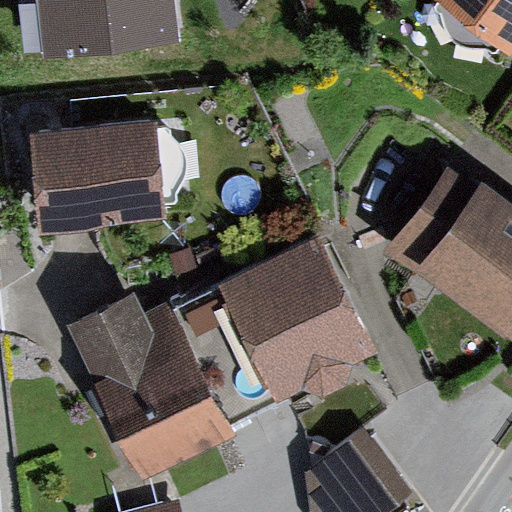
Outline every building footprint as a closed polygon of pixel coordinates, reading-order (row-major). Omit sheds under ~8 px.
[(511,0),(454,0),(511,43),(511,42),(511,0)] [(191,112),(58,121),(65,228),(198,220),(191,112)] [(511,189),(452,145),(383,237),(510,332),(511,329),(511,189)] [(319,237),(218,287),(276,404),(377,354),(319,237)] [(136,293),(67,328),(144,481),(235,435),(168,302),(146,313),(136,293)] [(363,420),(307,464),(311,511),(377,511),(414,483),(363,420)] [(186,511),(182,494),(109,511),(186,511)]
